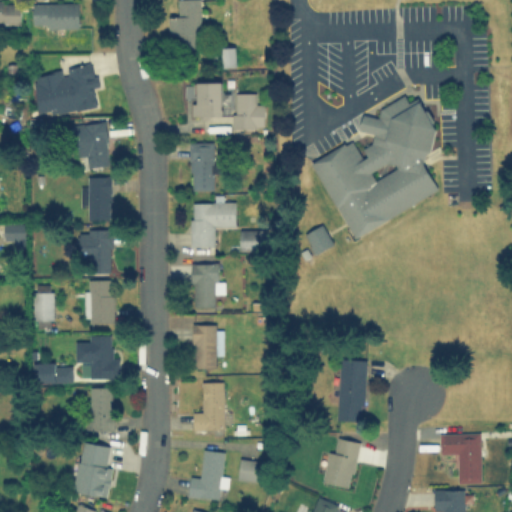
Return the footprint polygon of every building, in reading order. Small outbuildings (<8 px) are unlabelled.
[(0,0),(0,23),(19,23),(19,0),(0,0)] [(167,40),(176,40),(176,46),(200,47),(200,0),(177,0),(177,16),(167,16),(167,40)] [(77,27),(77,2),(32,2),(32,27),(77,27)] [(234,45),(222,45),(222,65),(234,65),(234,45)] [(100,106),(94,62),(31,72),(37,115),(100,106)] [(192,115),(220,115),(220,80),(192,80),(192,115)] [(263,127),(263,101),(255,101),(255,91),(232,91),(232,127),(263,127)] [(370,141),(373,133),(359,129),(363,113),(377,117),(379,108),(403,94),(409,103),(417,98),(434,126),(429,150),(418,157),(436,188),(354,236),(309,162),(344,141),(345,143),(352,139),(357,149),(370,141)] [(74,122),(76,166),(108,165),(105,121),(74,122)] [(189,189),(213,189),(213,140),(189,140),(189,189)] [(110,175),(85,175),(84,218),(109,218),(110,175)] [(189,245),(214,245),(214,225),(234,225),(234,201),(189,201),(189,245)] [(24,221),(3,221),(3,240),(13,240),(13,249),(24,249),(24,221)] [(303,233),(314,253),(332,243),(321,223),(303,233)] [(110,270),(110,227),(78,228),(78,253),(89,253),(89,270),(110,270)] [(266,229),(239,230),(240,248),(267,247),(266,229)] [(190,305),(214,305),(214,292),(223,292),(223,280),(217,279),(217,262),(191,261),(190,305)] [(83,322),(112,322),(112,278),(83,278),(83,322)] [(32,284),(32,324),(52,324),(52,284),(32,284)] [(222,354),(222,322),(192,322),(192,366),(216,366),(216,354),(222,354)] [(118,358),(111,358),(111,333),(84,333),(84,341),(74,341),(74,362),(81,362),(81,377),(118,377),(118,358)] [(365,358),(339,357),(336,418),(361,419),(365,358)] [(38,382),(71,382),(71,362),(38,362),(38,382)] [(223,428),(223,380),(203,380),(203,408),(192,408),(192,428),(223,428)] [(112,386),(88,386),(88,429),(112,429),(112,386)] [(479,481),(479,432),(439,432),(439,453),(456,453),(456,481),(479,481)] [(348,486),(358,440),(331,435),(322,481),(348,486)] [(73,491),(107,496),(112,466),(106,465),(109,444),(81,440),(73,491)] [(187,495),(217,498),(218,486),(227,487),(228,476),(221,475),(224,450),(203,448),(200,475),(190,474),(187,495)] [(236,477),(261,482),(265,461),(240,456),(236,477)] [(441,511),(464,511),(464,488),(433,488),(433,511),(441,511)] [(336,511),(340,504),(316,495),(309,511),(336,511)] [(70,511),(93,511),(95,508),(74,501),(70,511)]
